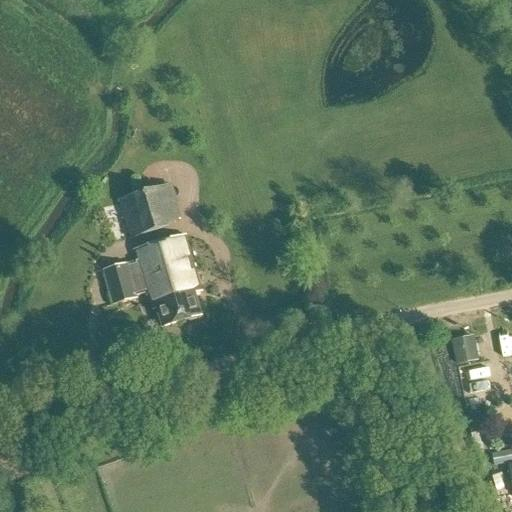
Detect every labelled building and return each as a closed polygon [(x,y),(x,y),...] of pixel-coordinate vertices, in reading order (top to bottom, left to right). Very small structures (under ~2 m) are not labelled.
[(131,240),(169,229),(182,217),(172,184),(119,200),(131,240)] [(133,253),(137,264),(128,266),(127,263),(102,271),(113,306),(136,299),(135,295),(145,292),(147,298),(149,297),(154,315),(158,314),(163,331),(202,319),(195,296),(201,295),(184,238),(133,253)] [(474,339),(452,343),(456,366),(478,362),(474,339)] [(484,411),(468,414),(472,434),(488,431),(484,411)] [(511,463),(511,451),(492,455),(494,467),(511,463)]
